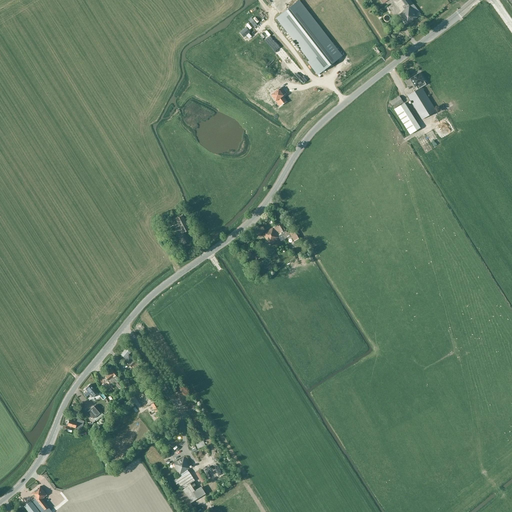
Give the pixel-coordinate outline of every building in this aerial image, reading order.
[(299,0),(277,17),(310,60),(307,62),(318,75),(342,56),(332,43),(299,0)] [(412,3),(409,0),(401,0),(404,5),(402,6),(405,9),(401,12),(402,12),(399,15),(398,15),(406,26),(417,17),(415,14),(419,11),(412,3)] [(246,27),(240,32),(244,37),(246,35),(249,38),(251,36),(248,33),(250,32),(246,27)] [(420,72),(420,73),(416,75),(414,76),(410,79),(410,78),(410,79),(415,87),(417,86),(419,88),(426,84),(424,82),(425,81),(420,73),(420,72)] [(281,87),(271,94),(276,101),(278,100),(281,105),(286,102),(282,96),(285,94),(281,87)] [(419,88),(407,96),(422,119),(436,111),(421,87),(419,88)] [(384,102),(397,97),(394,89),(381,95),(384,102)] [(393,109),(403,102),(399,96),(389,103),(393,109)] [(419,128),(402,104),(394,109),(411,134),(419,128)] [(183,215),(182,215),(181,213),(179,214),(180,216),(175,218),(177,222),(176,223),(177,224),(178,224),(181,230),(182,233),(190,229),(183,215)] [(287,232),(285,230),(286,230),(282,223),(277,226),(285,239),(287,237),(288,238),(291,236),(292,239),(294,241),(298,239),(293,230),(290,233),(289,231),(287,232)] [(282,240),(285,239),(277,226),(263,234),(269,244),(276,240),(279,238),(278,236),(279,236),(280,237),(282,236),(283,236),(280,237),(282,240)] [(180,232),(177,233),(183,244),(189,241),(185,234),(182,235),(180,232)] [(251,256),(252,255),(249,250),(243,253),(248,262),(252,259),(251,258),(252,257),(251,256)] [(129,362),(132,358),(129,355),(131,353),(126,349),(121,354),(126,358),(125,359),(129,362)] [(141,365),(138,362),(134,359),(129,364),(132,367),(133,366),(136,370),(141,365)] [(115,375),(118,373),(113,366),(108,370),(110,373),(105,376),(109,380),(110,379),(113,382),(118,388),(123,385),(118,379),(115,375)] [(91,399),(97,394),(90,385),(84,391),(85,392),(84,393),(87,398),(89,397),(91,399)] [(156,413),(161,409),(156,401),(150,404),(156,413)] [(88,411),(86,412),(91,418),(93,417),(94,418),(101,412),(95,405),(94,406),(93,406),(88,411)] [(68,426),(81,430),(84,421),(78,419),(77,422),(70,420),(68,426)] [(170,454),(179,444),(176,441),(166,450),(170,454)] [(184,457),(173,464),(180,477),(176,479),(183,490),(182,490),(181,489),(174,493),(186,511),(187,511),(194,509),(190,503),(206,494),(201,486),(197,489),(193,482),(195,480),(189,471),(188,472),(187,470),(190,468),(188,465),(191,464),(187,457),(184,458),(184,457)] [(196,473),(201,483),(206,480),(200,471),(196,473)] [(48,495),(41,486),(31,494),(35,499),(32,501),(40,511),(42,511),(50,506),(44,498),(48,495)] [(39,511),(31,501),(24,506),(28,511),(39,511)]
